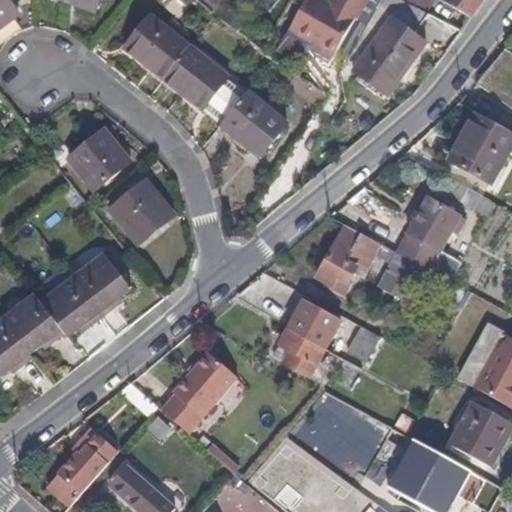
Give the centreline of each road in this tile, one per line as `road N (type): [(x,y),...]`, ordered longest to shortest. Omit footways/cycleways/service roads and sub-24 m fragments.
road 1 (residential): [(217,276),(394,133),(502,0)]
road 2 (residential): [(45,66),(160,133),(183,164),(217,276)]
road 3 (residential): [(0,464),(217,276)]
